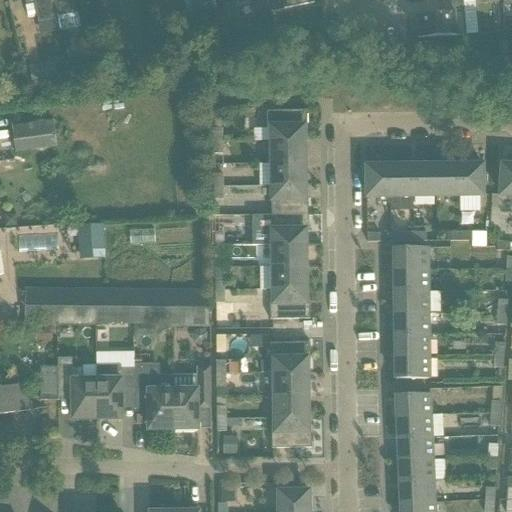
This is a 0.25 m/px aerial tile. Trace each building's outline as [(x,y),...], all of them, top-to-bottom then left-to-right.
[(53,0),(32,0),(33,2),(37,22),(57,18),(53,0)] [(53,0),(57,18),(76,14),(73,0),(53,0)] [(212,11),(210,0),(185,0),(184,0),(187,16),(197,14),(212,11)] [(312,0),(266,0),(269,14),(314,5),(312,0)] [(442,14),(416,16),(418,40),(466,36),(464,12),(463,12),(462,1),(453,2),(441,3),(442,14)] [(44,64),(28,67),(32,87),(70,80),(66,60),(44,64)] [(96,60),(87,74),(101,83),(110,69),(96,60)] [(267,112),(267,130),(270,130),(270,138),(304,138),(304,129),(307,129),(307,112),(267,112)] [(53,121),(11,127),(14,155),(56,149),(53,121)] [(213,130),(213,144),(222,144),(222,130),(213,130)] [(304,164),(304,138),(270,138),(270,164),(304,164)] [(222,144),(213,144),(213,157),(222,157),(222,144)] [(305,190),(304,164),(270,164),(271,190),(305,190)] [(459,197),(459,166),(436,167),(436,197),(459,197)] [(482,166),(459,166),(459,197),(459,213),(480,212),(480,196),(482,196),(482,166)] [(511,196),(511,166),(502,166),(500,196),(511,196)] [(390,198),(389,167),(366,167),(367,198),(390,198)] [(413,197),(412,167),(389,167),(390,198),(413,197)] [(436,197),(436,167),(412,167),(413,197),(436,197)] [(222,173),(213,173),(213,187),(222,187),(222,173)] [(222,187),(213,187),(213,201),(222,201),(222,187)] [(305,199),(305,190),(271,190),(271,216),(308,216),(308,199),(305,199)] [(308,233),(308,216),(271,216),(271,242),(305,242),(305,233),(308,233)] [(102,239),(101,224),(82,225),(83,240),(102,239)] [(214,234),(214,246),(223,246),(223,233),(214,234)] [(413,244),(413,233),(400,233),(400,244),(413,244)] [(425,233),(413,233),(413,244),(425,244),(425,233)] [(458,242),(458,233),(444,233),(444,242),(458,242)] [(471,233),(458,233),(458,242),(471,242),(471,233)] [(380,234),(367,235),(367,243),(380,243),(380,234)] [(305,268),(305,242),(271,242),(272,268),(305,268)] [(497,243),(496,252),(509,252),(509,244),(497,243)] [(223,259),(223,246),(214,246),(214,259),(223,259)] [(427,249),(413,249),(393,249),(394,271),(427,271),(427,249)] [(306,294),(305,268),(272,268),(272,295),(306,294)] [(427,293),(427,271),(394,271),(394,293),(427,293)] [(214,279),(214,292),(224,292),(224,279),(214,279)] [(224,304),(224,292),(214,292),(214,304),(224,304)] [(428,314),(427,293),(394,293),(394,315),(428,314)] [(306,303),(306,294),(272,295),(272,303),(269,303),(269,321),(309,320),(309,303),(306,303)] [(497,301),(496,313),(505,314),(506,301),(497,301)] [(224,306),(224,304),(214,304),(214,329),(230,329),(230,306),(224,306)] [(24,305),(24,324),(208,325),(208,307),(24,305)] [(505,326),(505,314),(496,313),(496,326),(505,326)] [(428,336),(428,314),(394,315),(394,337),(428,336)] [(428,358),(428,336),(394,337),(395,359),(428,358)] [(310,344),(290,344),(269,344),(270,362),(273,362),(273,371),(307,370),(307,362),(310,362),(310,344)] [(503,357),(504,344),(494,344),(494,356),(503,357)] [(502,370),(503,357),(494,356),(493,369),(502,370)] [(428,380),(428,358),(395,359),(395,381),(428,380)] [(72,359),(57,359),(57,368),(57,401),(59,401),(59,395),(71,395),(72,421),(96,420),(96,380),(82,381),(82,368),(72,369),(72,359)] [(215,362),(216,374),(225,375),(224,362),(215,362)] [(57,401),(57,368),(39,369),(40,402),(57,401)] [(211,411),(210,368),(196,368),(196,390),(172,391),(172,431),(197,430),(197,405),(209,405),(209,411),(211,411)] [(121,395),(134,395),(133,369),(96,370),(96,380),(96,420),(121,420),(121,395)] [(148,369),(133,369),(134,395),(134,406),(147,405),(148,431),(172,431),(172,391),(159,391),(159,376),(158,374),(156,373),(154,371),(152,370),(150,370),(148,369)] [(307,397),(307,370),(273,371),(273,397),(307,397)] [(225,387),(225,375),(216,374),(216,387),(225,387)] [(0,415),(30,411),(27,392),(26,385),(0,388),(0,415)] [(429,395),(415,396),(395,396),(396,418),(430,417),(429,395)] [(307,423),(307,397),(273,397),(273,423),(307,423)] [(499,415),(500,403),(490,402),(489,414),(499,415)] [(217,408),(217,420),(225,420),(225,408),(217,408)] [(498,427),(499,415),(489,414),(488,427),(498,427)] [(431,439),(430,417),(396,418),(397,440),(431,439)] [(226,433),(225,420),(217,420),(217,433),(226,433)] [(307,431),(307,423),(273,423),(274,432),(271,432),(271,450),(311,449),(311,431),(307,431)] [(432,461),(431,439),(397,440),(398,462),(432,461)] [(496,459),(497,446),(488,445),(487,458),(496,459)] [(495,471),(496,459),(487,458),(486,471),(495,471)] [(433,483),(432,461),(398,462),(399,484),(433,483)] [(433,504),(433,483),(399,484),(400,506),(433,504)] [(485,489),(484,501),(493,502),(494,489),(485,489)] [(308,511),(308,492),(278,493),(278,511),(308,511)] [(484,501),(483,511),(492,511),(493,502),(484,501)]
